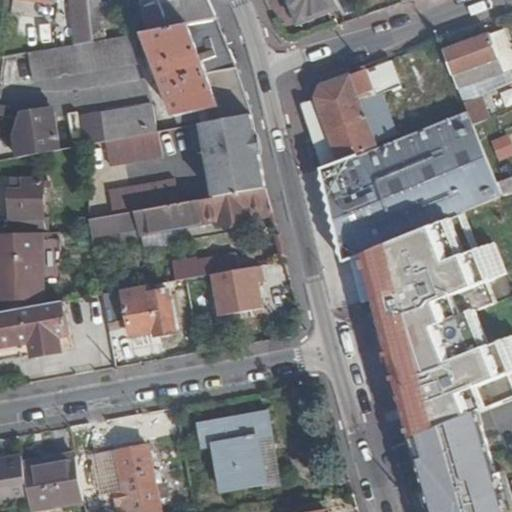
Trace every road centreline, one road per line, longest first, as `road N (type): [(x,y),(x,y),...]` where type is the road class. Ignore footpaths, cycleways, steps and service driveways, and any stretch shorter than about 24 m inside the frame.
road 1 (residential): [(337,358),(0,417)]
road 2 (secondary): [(337,358),(267,80)]
road 3 (residential): [(267,80),(487,0)]
road 4 (secondary): [(384,511),(337,358)]
